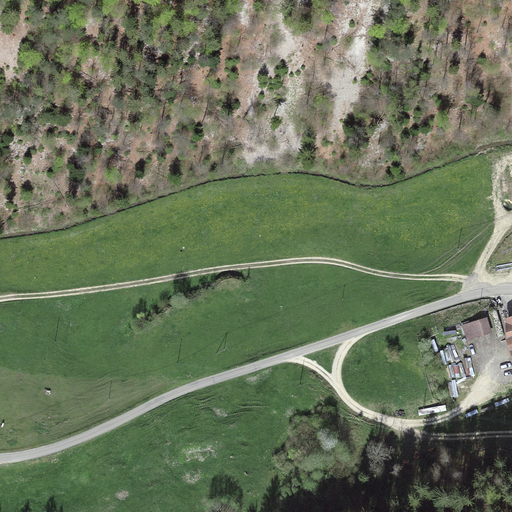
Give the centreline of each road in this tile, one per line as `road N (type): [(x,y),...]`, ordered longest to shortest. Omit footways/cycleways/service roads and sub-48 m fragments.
road 1 (unclassified): [(0,458),(80,438),(198,384),(511,287)]
road 2 (track): [(0,298),(309,259),(446,280),(469,285),(473,294)]
